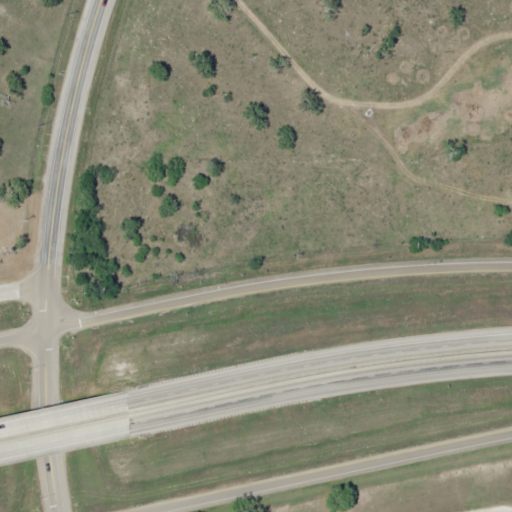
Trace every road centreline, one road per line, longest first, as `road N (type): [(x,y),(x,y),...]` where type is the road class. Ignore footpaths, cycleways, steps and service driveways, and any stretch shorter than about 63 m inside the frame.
road 1 (trunk): [(511,267),(294,281),(48,328)]
road 2 (trunk): [(128,425),(375,376),(511,360)]
road 3 (trunk): [(511,340),(347,359),(128,404)]
road 4 (trunk): [(151,511),(511,433)]
road 5 (tertiary): [(48,328),(53,224),(104,0)]
road 6 (tertiary): [(58,511),(48,328)]
road 7 (trunk): [(0,453),(128,425)]
road 8 (trunk): [(128,404),(0,431)]
